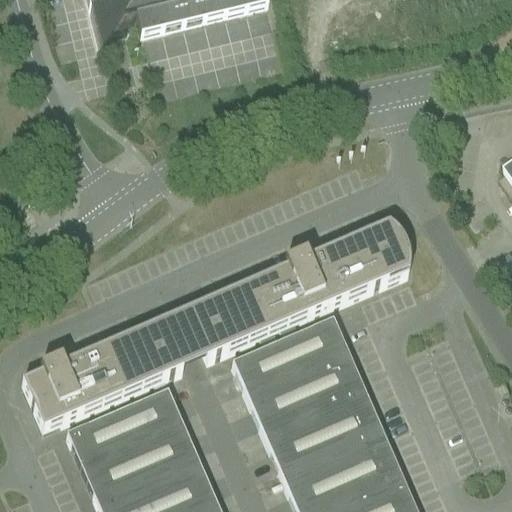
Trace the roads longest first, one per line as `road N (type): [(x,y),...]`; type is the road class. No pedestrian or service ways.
road 1 (unclassified): [(114,217),(247,135),(391,95)]
road 2 (unclassified): [(150,283),(415,168)]
road 3 (unclassified): [(252,511),(150,283)]
road 4 (unclassified): [(114,217),(52,122),(14,0)]
road 5 (unclassified): [(511,338),(415,168)]
road 6 (unclassified): [(0,346),(150,283)]
road 7 (unclassified): [(0,291),(114,217)]
road 8 (unclassified): [(391,95),(511,65)]
